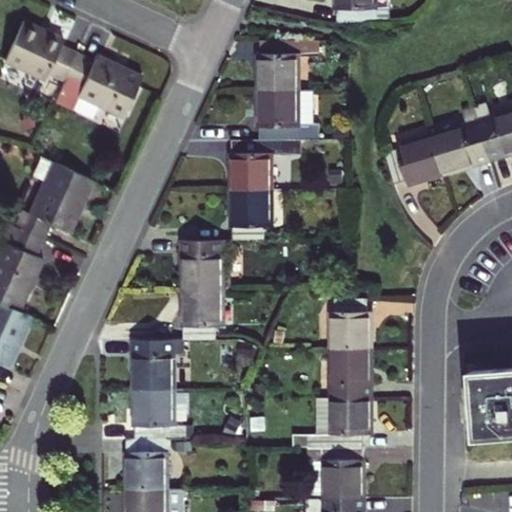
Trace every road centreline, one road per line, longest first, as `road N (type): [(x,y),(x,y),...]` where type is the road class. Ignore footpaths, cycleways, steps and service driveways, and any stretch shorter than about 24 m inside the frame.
road 1 (residential): [(204,54),(42,410),(28,495)]
road 2 (residential): [(431,511),(440,282),(465,239),(511,208)]
road 3 (residential): [(88,0),(204,54)]
